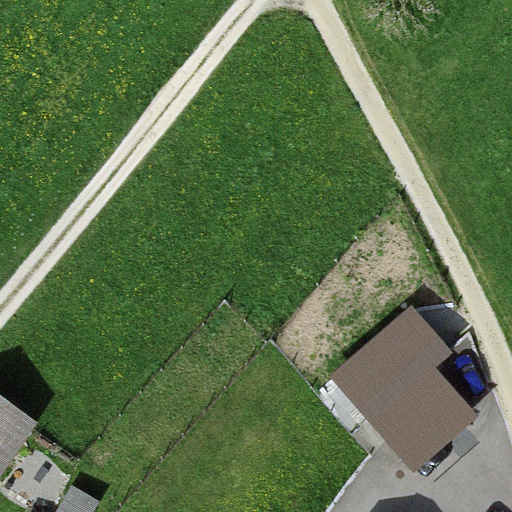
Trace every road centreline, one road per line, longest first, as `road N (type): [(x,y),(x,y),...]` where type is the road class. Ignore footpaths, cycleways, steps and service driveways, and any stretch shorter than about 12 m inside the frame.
road 1 (track): [(313,0),(434,220),(511,390)]
road 2 (track): [(0,310),(254,0)]
road 3 (track): [(511,395),(378,511)]
